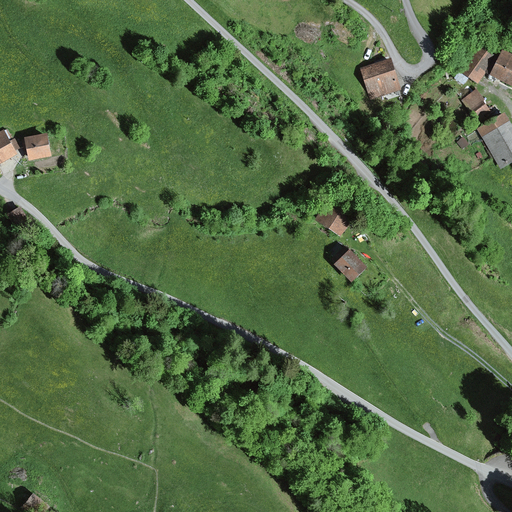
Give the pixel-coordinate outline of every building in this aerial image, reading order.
[(492,57),(472,45),(456,71),(476,83),(492,57)] [(511,57),(499,52),(488,78),(511,88),(511,57)] [(389,61),(360,69),(369,100),(398,91),(389,61)] [(478,118),(492,109),(478,88),(464,98),(478,118)] [(511,132),(502,116),(476,131),(497,169),(511,160),(511,132)] [(4,131),(0,132),(0,163),(16,155),(14,152),(20,149),(14,138),(9,141),(4,131)] [(46,135),(24,139),(28,162),(50,158),(46,135)] [(327,202),(314,220),(340,238),(352,220),(327,202)] [(11,213),(21,226),(31,218),(21,205),(11,213)] [(366,268),(350,251),(334,265),(350,283),(366,268)] [(32,495),(21,508),(25,511),(45,511),(48,509),(32,495)]
